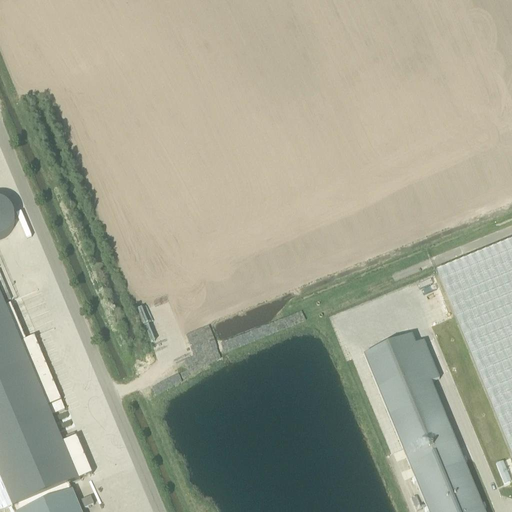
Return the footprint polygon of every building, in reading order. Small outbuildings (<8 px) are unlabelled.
[(511,243),(437,274),(511,457),(511,243)] [(5,307),(0,294),(0,478),(13,509),(14,511),(26,511),(73,493),(69,486),(92,476),(77,440),(63,446),(47,408),(62,402),(35,338),(26,341),(11,305),(5,307)] [(365,357),(428,511),(484,511),(412,337),(365,357)] [(83,365),(88,363),(84,353),(79,355),(83,365)] [(503,463),(496,466),(504,486),(511,483),(503,463)] [(0,511),(4,511),(13,509),(0,478),(0,511)] [(80,511),(73,493),(26,511),(80,511)] [(91,507),(95,506),(91,498),(82,502),(85,510),(89,508),(89,510),(92,508),(91,507)]
